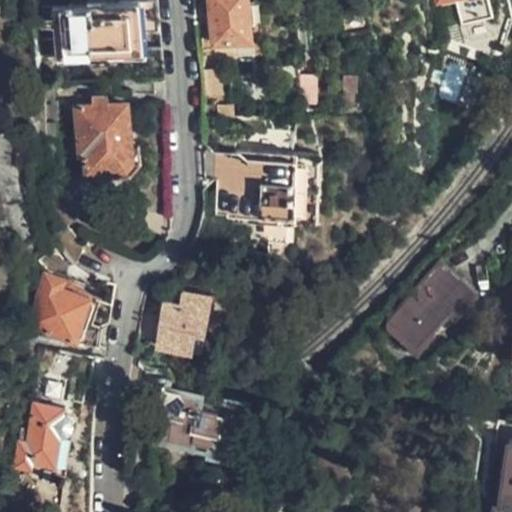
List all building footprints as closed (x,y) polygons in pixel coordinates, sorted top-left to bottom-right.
[(136,38),(160,36),(158,1),(116,4),(74,8),(73,0),(42,0),(48,64),(137,55),(136,38)] [(259,43),(255,0),(213,0),(217,46),(259,43)] [(307,76),(305,101),(317,102),(318,77),(307,76)] [(130,102),(165,99),(164,78),(128,81),(130,102)] [(86,176),(119,174),(124,174),(132,163),(131,148),(128,106),(97,108),(75,109),(78,156),(84,156),(86,176)] [(124,174),(119,174),(120,180),(142,179),(141,148),(131,148),(132,163),(124,174)] [(319,162),(219,153),(214,217),(314,225),(319,162)] [(73,265),(75,267),(83,248),(65,226),(53,236),(54,237),(55,238),(55,240),(56,241),(57,242),(57,243),(58,244),(59,245),(60,247),(60,248),(61,249),(62,250),(63,251),(63,252),(64,254),(65,255),(66,256),(66,257),(67,258),(68,259),(69,260),(70,261),(71,262),(73,265)] [(437,337),(476,291),(438,260),(385,322),(417,348),(430,332),(437,337)] [(111,308),(113,297),(66,282),(46,275),(29,325),(75,340),(74,346),(98,350),(100,331),(81,325),(88,302),(111,308)] [(205,332),(211,296),(183,292),(180,303),(165,302),(156,344),(193,351),(196,331),(205,332)] [(92,386),(95,366),(70,362),(66,382),(92,386)] [(141,381),(131,400),(131,405),(153,407),(150,436),(234,445),(239,402),(158,393),(162,373),(143,370),(141,381)] [(69,437),(69,436),(70,435),(70,433),(70,432),(70,430),(69,428),(69,427),(69,426),(69,425),(69,424),(68,423),(68,422),(68,421),(68,420),(67,419),(67,418),(67,412),(34,412),(31,450),(21,450),(20,477),(38,477),(38,468),(65,468),(66,445),(67,444),(68,442),(68,441),(69,439),(69,437)] [(511,511),(511,422),(487,421),(483,475),(480,501),(478,511),(511,511)]
